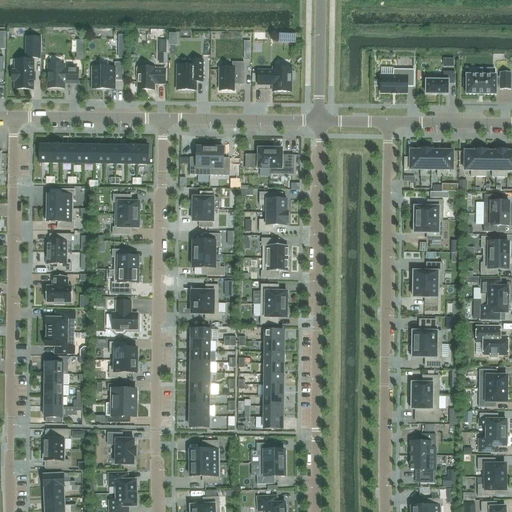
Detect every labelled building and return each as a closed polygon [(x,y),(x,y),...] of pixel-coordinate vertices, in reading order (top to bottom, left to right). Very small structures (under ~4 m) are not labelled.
[(41,38),(31,38),(31,58),(40,58),(41,38)] [(177,66),(176,91),(196,91),(196,83),(197,83),(197,80),(202,80),(202,83),(203,83),(203,61),(190,61),(189,66),(177,66)] [(114,68),(92,68),(92,90),(115,90),(115,81),(123,81),(123,63),(114,63),(114,68)] [(232,71),(220,71),(219,92),(233,92),(234,84),(236,84),(236,85),(244,85),(244,63),(232,63),(232,71)] [(16,72),(13,72),(13,81),(16,81),(15,89),(32,89),(32,64),(16,64),(16,72)] [(64,65),(48,65),(48,89),(64,89),(64,83),(78,83),(78,70),(64,70),(64,65)] [(138,69),(136,69),(136,79),(138,79),(138,90),(154,91),(154,85),(165,85),(165,70),(154,70),(154,69),(138,68),(138,69)] [(291,68),(273,68),(273,71),(258,71),(258,85),(268,86),(268,85),(273,85),(273,92),(290,93),(291,80),(294,80),(295,72),(291,72),(291,68)] [(391,94),(397,94),(407,94),(407,87),(414,87),(414,70),(393,70),(393,76),(381,76),(380,93),(391,94)] [(443,81),(426,81),(426,95),(448,95),(448,84),(455,84),(455,72),(443,72),(443,81)] [(495,76),(467,76),(466,76),(466,77),(466,79),(463,79),(463,87),(466,87),(466,94),(466,95),(467,95),(477,95),(477,96),(485,96),(485,95),(495,96),(496,96),(496,95),(496,89),(500,89),(500,90),(510,90),(511,73),(500,73),(500,78),(496,78),(496,77),(496,76),(495,76)] [(51,146),(39,146),(39,155),(38,155),(38,164),(50,164),(50,165),(51,146)] [(61,165),(61,146),(51,146),(50,165),(61,165)] [(72,146),(61,146),(61,165),(62,164),(72,164),(72,146)] [(83,147),(72,146),(72,164),(83,165),(83,147)] [(94,147),(83,147),(83,165),(94,165),(94,147)] [(105,147),(94,147),(94,165),(104,165),(105,147)] [(115,147),(105,147),(104,165),(115,165),(115,147)] [(126,147),(115,147),(115,165),(126,165),(126,166),(126,147)] [(137,147),(126,147),(126,166),(137,166),(137,147)] [(148,147),(137,147),(137,166),(137,165),(150,166),(150,157),(148,157),(148,147)] [(190,162),(190,176),(209,176),(210,148),(197,148),(197,162),(190,162)] [(223,149),(210,148),(209,176),(229,176),(230,163),(223,163),(223,149)] [(254,155),(245,155),(245,169),(270,169),(270,149),(258,149),(258,156),(254,156),(254,155)] [(282,149),(270,149),(270,169),(293,170),(294,156),(286,156),(282,156),(282,149)] [(420,177),(421,150),(420,150),(420,151),(410,151),(410,158),(404,158),(404,170),(420,170),(420,177)] [(431,150),(421,150),(420,177),(425,177),(425,170),(431,170),(431,150)] [(432,150),(431,150),(431,170),(437,171),(437,177),(441,177),(442,152),(432,151),(432,150)] [(475,177),(475,151),(475,152),(465,152),(464,171),(470,171),(470,177),(475,177)] [(486,151),(475,151),(475,177),(486,178),(486,151)] [(486,151),(486,178),(486,171),(491,171),(491,178),(496,178),(496,151),(496,152),(486,152),(486,151)] [(507,151),(496,151),(496,178),(507,178),(507,151)] [(453,152),(442,152),(441,177),(446,177),(446,171),(452,171),(453,152)] [(72,209),(72,197),(75,197),(75,190),(61,190),(61,196),(47,196),(47,209),(72,209)] [(213,192),(199,192),(199,198),(193,198),(193,204),(191,204),(191,210),(213,210),(213,192)] [(273,193),(259,193),(259,206),(264,206),(264,213),(288,214),(288,213),(287,213),(287,200),(273,200),(273,193)] [(128,196),(113,195),(113,203),(115,203),(115,216),(139,216),(139,211),(141,211),(141,205),(139,205),(139,203),(128,203),(128,196)] [(497,196),(484,195),(483,214),(509,215),(509,212),(510,212),(510,206),(509,206),(509,203),(497,203),(497,196)] [(430,208),(414,207),(414,221),(443,221),(443,201),(430,201),(430,208)] [(72,222),(72,209),(47,209),(47,215),(45,215),(45,221),(47,221),(47,222),(60,222),(60,229),(74,229),(74,222),(72,222)] [(213,210),(191,210),(191,216),(193,216),(193,222),(199,222),(199,228),(213,228),(213,210)] [(288,214),(264,213),(264,220),(259,220),(259,233),(272,233),(272,226),(286,227),(286,225),(288,225),(288,214)] [(483,214),(483,232),(496,233),(496,227),(509,227),(509,224),(510,224),(510,218),(509,218),(509,215),(483,214)] [(139,216),(115,216),(114,228),(112,228),(112,235),(128,236),(128,229),(139,229),(139,227),(141,227),(141,221),(139,221),(139,216)] [(443,221),(414,221),(414,226),(412,226),(412,232),(414,232),(414,234),(429,234),(429,241),(443,241),(443,221)] [(220,235),(207,234),(206,242),(192,242),(192,255),(215,255),(215,248),(220,248),(220,235)] [(47,242),(46,253),(67,253),(67,254),(71,254),(72,235),(49,235),(49,242),(47,242)] [(480,250),(479,237),(469,237),(469,251),(480,250)] [(495,238),(481,237),(481,249),(483,249),(483,256),(508,257),(508,244),(494,243),(495,238)] [(277,239),(261,239),(261,247),(263,247),(263,259),(287,260),(287,257),(289,257),(289,250),(287,250),(287,246),(277,246),(277,239)] [(128,251),(112,250),(112,258),(114,258),(114,271),(138,271),(138,264),(141,264),(141,258),(128,258),(128,251)] [(67,253),(46,253),(46,264),(49,264),(48,272),(71,272),(71,264),(66,264),(67,254),(67,253)] [(215,255),(192,255),(192,268),(206,268),(206,276),(225,277),(225,268),(220,268),(220,263),(215,263),(215,255)] [(508,257),(483,256),(483,264),(480,264),(480,275),(494,276),(494,270),(508,270),(508,257)] [(287,260),(263,259),(263,272),(261,272),(261,279),(276,279),(277,272),(287,273),(287,269),(289,269),(289,262),(287,262),(287,260)] [(429,272),(413,272),(413,285),(442,286),(442,263),(429,263),(429,272)] [(138,271),(114,271),(114,283),(112,283),(111,295),(131,296),(131,290),(127,289),(127,284),(141,284),(141,277),(138,277),(138,271)] [(67,287),(67,277),(52,277),(52,284),(53,284),(53,287),(46,287),(46,303),(54,303),(54,305),(64,305),(64,303),(72,303),(72,287),(67,287)] [(500,281),(481,280),(481,300),(508,301),(508,296),(510,296),(510,290),(508,290),(508,288),(500,287),(500,281)] [(276,285),(261,285),(260,305),(287,306),(287,301),(289,301),(289,295),(287,294),(287,292),(276,292),(276,285)] [(442,286),(413,285),(413,298),(424,298),(424,305),(437,306),(438,286),(442,286)] [(205,292),(190,292),(190,297),(192,297),(192,303),(218,304),(218,286),(205,286),(205,292)] [(508,301),(481,300),(481,320),(499,321),(499,314),(507,314),(507,312),(509,312),(510,306),(508,306),(508,301)] [(116,302),(116,314),(112,314),(112,330),(114,330),(114,332),(116,333),(122,333),(124,332),(124,330),(137,330),(137,314),(130,314),(131,302),(116,302)] [(218,304),(192,303),(191,314),(205,315),(205,321),(221,321),(222,314),(218,314),(218,304)] [(288,317),(288,310),(286,310),(287,306),(260,305),(260,326),(275,326),(276,319),(286,319),(286,316),(288,317)] [(74,313),(56,312),(56,319),(45,319),(45,327),(47,327),(47,333),(74,334),(74,313)] [(441,346),(441,332),(436,332),(436,321),(420,320),(420,332),(412,332),(412,333),(411,333),(410,340),(412,340),(412,345),(441,346)] [(476,343),(483,343),(483,355),(490,356),(490,359),(497,359),(497,356),(507,356),(507,338),(499,338),(499,328),(476,327),(476,343)] [(212,330),(191,330),(191,341),(212,342),(212,330)] [(283,331),(262,331),(262,342),(283,343),(283,331)] [(74,334),(47,333),(47,339),(45,339),(45,347),(55,347),(55,354),(74,355),(74,334)] [(212,342),(191,341),(191,352),(209,352),(209,342),(212,342)] [(265,343),(265,353),(283,354),(283,343),(262,342),(262,343),(265,343)] [(123,343),(109,343),(109,355),(114,355),(114,361),(137,361),(137,349),(123,349),(123,343)] [(441,368),(441,346),(412,345),(412,350),(410,350),(410,357),(412,357),(412,358),(427,359),(427,368),(441,368)] [(209,352),(191,352),(191,363),(209,363),(209,352)] [(265,353),(264,364),(283,364),(283,354),(265,353)] [(67,375),(68,357),(49,357),(49,364),(45,364),(45,375),(63,375),(67,375)] [(137,361),(114,361),(114,367),(109,367),(109,379),(122,379),(123,373),(137,374),(137,361)] [(209,363),(191,363),(191,374),(211,374),(209,374),(209,363)] [(283,364),(264,364),(264,375),(283,375),(283,364)] [(493,370),(479,370),(479,389),(506,390),(507,377),(493,376),(493,370)] [(211,374),(191,374),(190,385),(211,385),(211,374)] [(62,386),(63,375),(45,375),(44,386),(62,386)] [(264,375),(264,386),(282,386),(283,375),(264,375)] [(411,392),(411,397),(438,397),(439,377),(425,377),(425,384),(411,384),(411,385),(410,385),(410,392),(411,392)] [(120,385),(107,385),(107,392),(111,392),(111,404),(136,404),(136,391),(120,391),(120,385)] [(211,385),(190,385),(190,395),(211,396),(211,385)] [(62,397),(62,386),(44,386),(44,396),(62,397)] [(264,386),(264,396),(282,397),(282,386),(264,386)] [(506,390),(479,389),(478,408),(492,408),(492,403),(506,403),(506,390)] [(211,396),(190,395),(190,406),(209,406),(209,396),(211,396)] [(62,407),(62,397),(44,396),(44,407),(62,407)] [(282,397),(264,396),(264,407),(282,408),(282,397)] [(438,397),(411,397),(411,402),(410,402),(409,409),(411,409),(411,410),(416,410),(416,413),(415,413),(415,422),(438,423),(438,397)] [(136,417),(136,404),(111,404),(106,404),(106,416),(107,416),(107,423),(119,423),(119,417),(136,417)] [(209,406),(190,406),(190,417),(211,417),(208,417),(209,406)] [(62,407),(44,407),(44,418),(48,419),(48,425),(62,425),(62,407)] [(264,407),(264,418),(282,418),(282,408),(264,407)] [(498,415),(479,414),(479,427),(483,427),(488,429),(488,433),(506,434),(506,431),(508,431),(508,423),(506,423),(506,421),(498,420),(498,415)] [(211,417),(190,417),(190,428),(211,429),(211,417)] [(264,418),(263,429),(282,430),(282,418),(264,418)] [(64,450),(64,440),(69,440),(69,431),(69,430),(46,430),(46,439),(44,439),(43,450),(64,450)] [(479,440),(479,452),(497,453),(497,447),(505,447),(506,445),(508,445),(508,436),(506,436),(506,434),(488,433),(488,437),(483,440),(479,440)] [(122,434),(108,434),(107,445),(116,446),(115,465),(133,465),(133,457),(135,457),(136,449),(134,449),(134,440),(122,440),(122,434)] [(411,443),(410,456),(435,456),(435,449),(430,449),(430,435),(421,435),(421,443),(411,443)] [(218,464),(218,442),(205,442),(205,451),(189,451),(189,464),(218,464)] [(270,444),(256,444),(256,457),(259,457),(259,464),(284,464),(284,451),(270,451),(270,444)] [(64,461),(64,450),(43,450),(43,461),(46,462),(46,470),(68,470),(68,461),(64,461)] [(435,456),(410,456),(410,466),(410,471),(420,471),(420,484),(430,484),(430,471),(435,471),(435,456)] [(491,459),(477,459),(477,471),(482,471),(482,478),(505,478),(505,465),(491,465),(491,459)] [(218,484),(218,464),(189,464),(189,477),(205,477),(205,484),(218,484)] [(284,464),(259,464),(259,477),(257,477),(257,485),(272,485),(272,479),(274,477),(284,477),(284,464)] [(127,474),(109,474),(109,488),(115,488),(116,489),(116,494),(136,494),(136,489),(138,489),(138,483),(136,483),(136,481),(127,481),(127,474)] [(63,475),(43,476),(44,488),(75,487),(75,482),(63,483),(63,475)] [(505,478),(482,478),(482,485),(477,485),(477,497),(491,497),(491,491),(505,491),(505,478)] [(77,487),(75,487),(44,488),(44,500),(64,499),(64,492),(77,491),(77,487)] [(136,494),(116,494),(116,498),(113,501),(109,501),(109,511),(127,511),(128,507),(136,507),(136,505),(138,505),(138,499),(136,499),(136,494)] [(275,497),(257,498),(258,511),(286,511),(287,511),(287,505),(285,505),(285,503),(277,504),(275,502),(275,497)] [(219,511),(219,498),(205,498),(206,505),(190,506),(190,508),(188,508),(188,511),(219,511)] [(64,499),(44,500),(45,511),(76,510),(76,506),(64,506),(64,499)] [(440,511),(439,499),(419,500),(420,507),(411,507),(411,511),(440,511)] [(496,503),(481,503),(481,511),(505,511),(505,507),(496,508),(496,503)]
